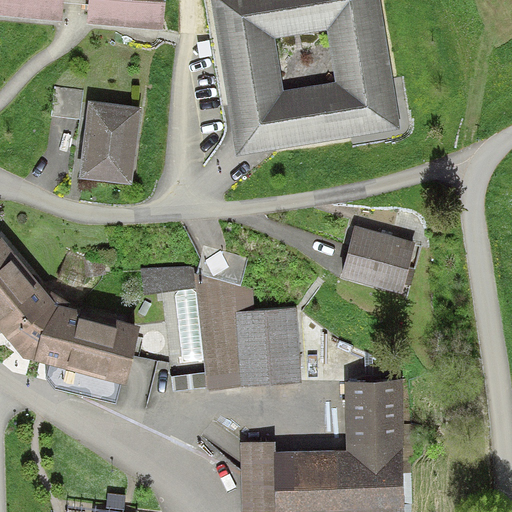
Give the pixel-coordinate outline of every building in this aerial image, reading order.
[(158,0),(0,0),(0,4),(55,10),(55,0),(79,0),(78,13),(156,21),(158,0)] [(371,0),(209,0),(234,150),(391,125),(371,0)] [(75,171),(129,179),(138,117),(85,109),(75,171)] [(416,251),(357,236),(346,275),(405,291),(416,251)] [(58,309),(3,238),(0,240),(0,327),(13,343),(55,354),(47,387),(118,405),(137,329),(58,309)] [(193,267),(143,268),(145,294),(179,290),(192,288),(195,288),(194,273),(193,267)] [(197,293),(211,389),(298,382),(295,307),(255,308),(252,290),(194,273),(195,288),(197,293)] [(401,511),(397,393),(355,395),(357,453),(249,457),(250,511),(401,511)]
